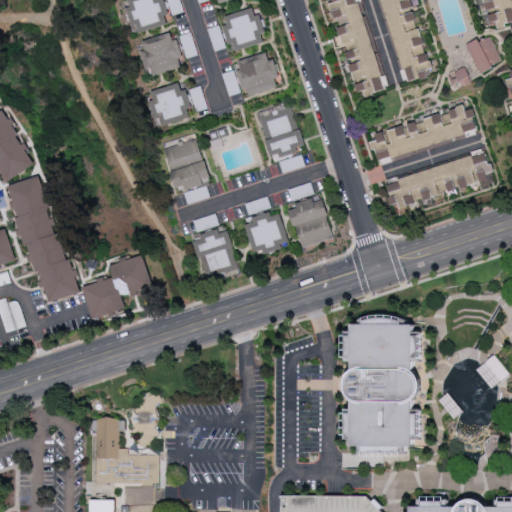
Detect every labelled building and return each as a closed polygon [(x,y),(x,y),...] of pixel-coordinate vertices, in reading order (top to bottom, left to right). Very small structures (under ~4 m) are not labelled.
[(156,0),(157,1),(160,0),(164,0),(170,17),(165,19),(168,27),(142,36),(139,30),(134,32),(126,12),(131,10),(128,3),(136,0),(156,0)] [(331,0),(364,95),(387,87),(359,0),(331,0)] [(382,0),(408,0),(434,71),(410,80),(382,0)] [(511,21),(511,0),(483,0),(492,27),(511,21)] [(234,44),(237,53),(262,44),(260,38),(267,36),(260,16),(255,17),(253,10),(226,19),(229,27),(221,29),(227,47),(234,44)] [(0,56),(1,58),(22,44),(16,36),(0,45),(0,56)] [(173,43),(178,41),(184,60),(179,61),(182,70),(155,79),(152,72),(146,74),(141,56),(147,54),(144,45),(170,36),(173,43)] [(480,48),(489,42),(502,62),(482,74),(466,49),(476,43),(480,48)] [(273,82),(279,78),(273,61),(268,63),(266,55),(239,63),(242,73),(238,74),(244,92),(249,90),(251,97),(276,89),(273,82)] [(463,69),(471,84),(455,91),(448,76),(463,69)] [(182,94),(186,92),(191,108),(186,110),(188,117),(163,125),(161,119),(154,121),(148,104),(152,103),(150,95),(179,85),(182,94)] [(0,159),(13,180),(43,161),(0,91),(0,159)] [(381,165),(479,135),(468,105),(373,135),(381,165)] [(306,148),(293,108),(259,120),(272,159),(278,157),(280,163),(301,156),(299,151),(306,148)] [(205,187),(203,182),(210,179),(197,140),(165,150),(179,192),(184,189),(187,193),(205,187)] [(387,183),(483,152),(494,177),(395,211),(387,183)] [(15,187),(46,178),(76,291),(53,297),(39,244),(31,246),(15,187)] [(334,237),(322,202),(315,204),(313,200),(296,206),(297,210),(288,213),(300,248),(334,237)] [(288,243),(279,218),(272,221),(269,214),(253,220),(254,225),(247,227),(256,253),(263,250),(265,257),(282,251),(281,246),(288,243)] [(0,233),(12,230),(20,261),(0,266),(0,233)] [(238,271),(226,236),(220,238),(218,233),(202,238),(203,242),(194,245),(207,281),(238,271)] [(90,320),(121,311),(117,298),(150,288),(140,254),(109,263),(113,277),(80,287),(90,320)] [(411,458),(360,456),(360,445),(347,445),(349,405),(357,406),(358,399),(351,392),(348,380),(351,371),(357,366),(358,356),(351,356),(352,330),(359,331),(359,322),(369,322),(370,314),(411,315),(411,321),(422,322),(422,334),(427,334),(427,360),(421,360),(421,365),(428,371),(432,386),(429,395),(422,401),(421,413),(429,414),(428,432),(422,432),(421,442),(412,442),(411,458)] [(496,355),(488,361),(504,380),(511,373),(496,355)] [(488,361),(483,365),(478,369),(493,388),(497,385),(504,380),(488,361)] [(440,399),(449,392),(465,412),(456,419),(440,399)] [(96,421),(105,417),(118,421),(125,421),(125,431),(119,432),(119,449),(128,449),(128,455),(160,456),(159,483),(96,483),(96,431),(91,431),(90,421),(96,421)] [(511,511),(416,511),(417,505),(462,506),(468,500),(473,496),(481,495),(489,497),(494,500),(500,507),(511,507),(511,511)] [(287,511),(288,496),(377,497),(388,505),(388,511),(287,511)] [(90,511),(114,511),(114,499),(90,499),(90,511)]
